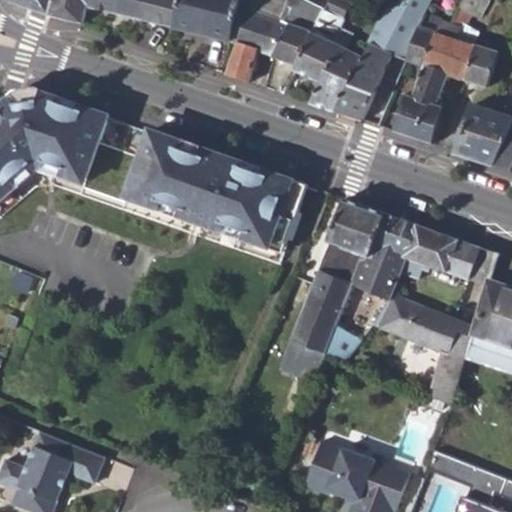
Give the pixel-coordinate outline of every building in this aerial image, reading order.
[(8,0),(84,23),(89,5),(89,0),(8,0)] [(141,17),(144,0),(89,0),(89,5),(141,17)] [(175,25),(179,0),(144,0),(141,17),(175,25)] [(231,38),(233,39),(242,0),(179,0),(175,25),(231,38)] [(250,82),(259,49),(274,55),(291,22),(282,19),(291,1),(289,0),(242,0),(233,39),(238,40),(227,74),(250,82)] [(297,64),(324,9),(306,0),(291,0),(291,1),(282,19),(291,22),(274,55),(297,64)] [(321,81),(310,102),(337,111),(364,56),(347,47),(334,40),(341,25),(352,2),(348,0),(330,0),(325,10),(324,9),(297,64),(296,69),(321,81)] [(365,121),(394,54),(408,59),(421,25),(420,22),(425,11),(428,11),(433,0),(390,0),(364,56),(337,111),(365,121)] [(449,73),(466,78),(477,43),(459,36),(463,26),(465,27),(472,14),(479,17),(488,0),(461,0),(450,21),(442,18),(437,30),(424,64),(449,73)] [(347,47),(354,32),(341,25),(334,40),(347,47)] [(410,60),(424,64),(437,30),(421,25),(408,59),(410,60)] [(480,83),(489,85),(500,50),(477,43),(466,78),(480,83)] [(437,104),(449,73),(424,64),(413,95),(437,104)] [(35,88),(18,91),(12,96),(15,99),(41,94),(42,91),(35,88)] [(88,174),(109,114),(42,91),(41,94),(15,99),(12,96),(0,106),(0,190),(30,164),(50,160),(88,174)] [(434,144),(444,106),(437,104),(413,95),(406,93),(393,130),(434,144)] [(495,164),(511,128),(511,115),(492,109),(474,102),(458,152),(495,164)] [(511,169),(511,128),(495,164),(511,169)] [(288,242),(308,183),(152,129),(129,195),(145,200),(148,193),(198,211),(196,218),(226,228),(228,221),(288,242)] [(315,380),(327,352),(339,322),(355,283),(364,262),(371,257),(388,212),(346,196),(318,266),(321,268),(282,367),(315,380)] [(355,283),(392,299),(395,295),(404,272),(410,256),(406,255),(418,223),(388,212),(371,257),(364,262),(355,283)] [(404,272),(421,278),(424,268),(430,271),(433,266),(471,280),(483,245),(418,223),(406,255),(410,256),(404,272)] [(471,280),(488,287),(491,279),(499,251),(483,245),(471,280)] [(467,356),(511,371),(511,285),(491,279),(488,287),(476,328),(473,336),(467,356)] [(375,324),(441,350),(429,393),(453,403),(467,356),(473,336),(453,328),(456,320),(395,295),(392,299),(377,322),(375,324)] [(453,328),(473,336),(476,328),(456,320),(453,328)] [(327,352),(350,361),(365,338),(339,322),(327,352)] [(354,363),(376,372),(381,359),(363,352),(356,356),(354,363)] [(105,456),(41,431),(26,467),(6,458),(0,472),(0,481),(17,488),(12,502),(35,511),(52,511),(69,472),(95,482),(105,456)] [(323,439),(307,481),(309,486),(328,493),(332,492),(345,497),(346,492),(361,498),(355,511),(394,511),(410,472),(323,439)] [(506,511),(491,506),(496,494),(502,496),(509,478),(435,448),(428,467),(472,484),(461,511),(506,511)] [(346,492),(345,497),(354,500),(349,511),(355,511),(361,498),(346,492)]
